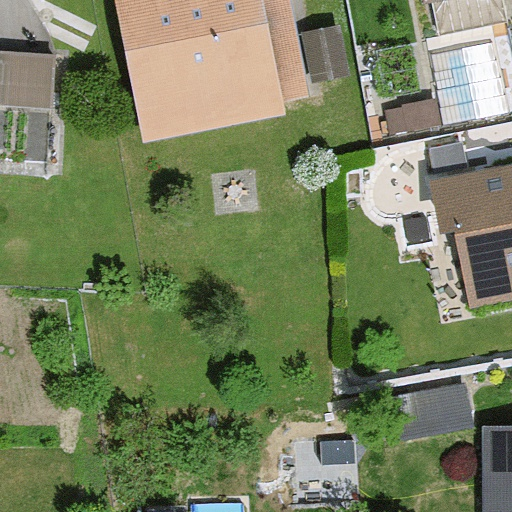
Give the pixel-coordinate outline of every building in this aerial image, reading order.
[(98,0),(128,145),(273,115),(270,99),(302,93),(282,0),(98,0)] [(420,0),(421,0),(427,31),(495,18),(491,0),(412,0),(412,2),(420,0)] [(0,105),(46,109),(50,51),(0,46),(0,105)] [(446,225),(461,309),(510,300),(511,296),(511,166),(428,182),(436,227),(446,225)] [(415,430),(473,420),(465,376),(407,387),(415,430)] [(511,511),(511,424),(477,424),(476,511),(511,511)]
